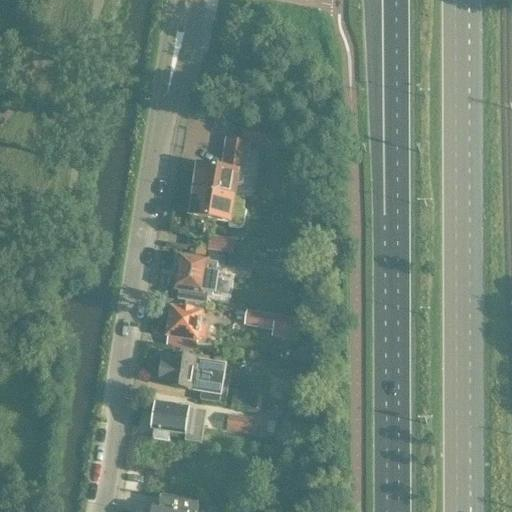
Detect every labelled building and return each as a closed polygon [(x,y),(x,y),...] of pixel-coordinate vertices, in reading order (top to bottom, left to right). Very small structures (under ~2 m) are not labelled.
[(274,131),(243,126),(241,142),(271,147),(274,131)] [(199,167),(196,187),(197,187),(197,193),(235,199),(237,186),(240,186),(242,184),(243,182),(243,179),(241,177),(239,175),(242,156),(247,157),(249,144),(227,141),(222,170),(199,167)] [(194,198),(191,218),(231,224),(230,228),(238,229),(241,229),(243,227),(244,224),(247,211),(243,210),(244,200),(235,199),(197,193),(196,198),(194,198)] [(211,238),(209,251),(232,254),(234,242),(211,238)] [(227,269),(252,273),(254,259),(229,255),(227,269)] [(177,268),(176,277),(178,277),(176,290),(179,291),(209,295),(213,296),(213,295),(216,296),(219,275),(216,274),(218,264),(181,258),(179,268),(177,268)] [(179,291),(178,301),(207,306),(209,295),(179,291)] [(181,311),(172,310),(170,322),(167,325),(166,331),(169,335),(168,337),(198,342),(202,315),(194,313),(194,311),(181,309),(181,311)] [(275,317),(239,311),(237,325),(273,331),(275,317)] [(278,320),(275,336),(289,338),(292,322),(278,320)] [(220,395),(225,367),(168,357),(166,366),(164,366),(161,381),(171,383),(170,387),(220,395)] [(259,397),(234,393),(232,406),(256,410),(259,397)] [(153,415),(151,430),(153,430),(153,432),(155,432),(154,440),(168,442),(169,435),(186,437),(186,442),(203,445),(207,413),(157,405),(155,415),(153,415)] [(259,412),(234,408),(232,418),(230,417),(227,431),(256,436),(259,412)] [(266,412),(263,438),(287,441),(290,416),(266,412)] [(270,478),(273,462),(252,459),(250,475),(270,478)] [(197,511),(199,503),(161,496),(159,509),(154,508),(153,511),(197,511)]
